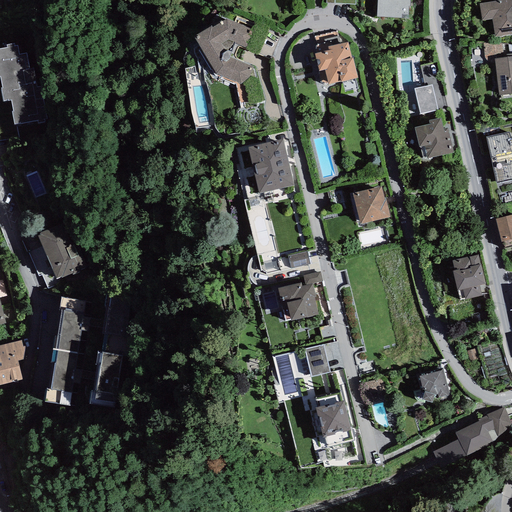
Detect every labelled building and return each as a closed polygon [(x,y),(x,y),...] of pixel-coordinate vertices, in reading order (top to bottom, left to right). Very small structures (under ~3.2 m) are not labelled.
[(409,0),(377,0),(377,17),(401,18),(402,15),(408,15),(408,6),(409,6),(409,0)] [(511,0),(502,0),(479,4),(482,21),(492,19),(495,37),(511,34),(511,0)] [(246,49),(246,48),(254,30),(226,18),(212,27),(211,26),(194,37),(215,73),(240,84),(249,76),(253,67),(243,63),(243,61),(237,59),(235,55),(238,48),(240,47),(246,49)] [(347,42),(328,47),(329,50),(314,54),(318,71),(324,69),(328,84),(340,81),(340,82),(358,78),(352,58),(351,58),(347,42)] [(484,43),(485,55),(503,54),(503,42),(484,43)] [(7,48),(0,49),(0,76),(2,88),(1,88),(3,101),(11,100),(13,111),(12,111),(14,124),(19,123),(19,124),(47,119),(41,86),(36,87),(33,68),(29,69),(26,53),(19,54),(17,45),(14,46),(14,43),(6,45),(7,48)] [(506,58),(494,59),(499,95),(511,93),(511,53),(506,54),(506,58)] [(432,85),(414,89),(420,114),(438,110),(432,85)] [(453,152),(447,128),(443,129),(440,118),(429,121),(430,124),(414,128),(419,147),(420,147),(423,158),(426,157),(427,159),(453,152)] [(509,132),(486,137),(497,183),(511,179),(511,139),(511,140),(509,132)] [(283,139),(248,148),(259,194),(294,186),(283,139)] [(36,196),(47,191),(37,168),(26,173),(36,196)] [(381,186),(352,193),(360,225),(390,217),(386,200),(384,200),(381,186)] [(511,214),(495,219),(501,242),(503,241),(505,249),(511,246),(511,214)] [(69,220),(37,234),(56,280),(88,266),(69,220)] [(307,251),(288,255),(290,269),(310,264),(307,251)] [(465,299),(465,300),(482,296),(479,285),(485,284),(481,264),(480,264),(478,254),(452,261),(454,270),(452,271),(460,300),(465,299)] [(301,283),(277,288),(285,321),(291,319),(291,321),(318,315),(314,298),(315,297),(312,284),(302,286),(301,283)] [(109,297),(101,352),(127,356),(134,300),(109,297)] [(92,313),(64,309),(50,390),(78,395),(92,313)] [(21,340),(0,345),(0,384),(22,379),(17,361),(28,358),(23,340),(21,340)] [(304,350),(311,377),(330,372),(323,345),(304,350)] [(97,352),(89,403),(119,408),(127,356),(101,352),(97,352)] [(443,370),(419,376),(424,394),(422,400),(432,403),(434,395),(437,394),(438,398),(449,395),(443,370)] [(383,390),(383,379),(362,380),(362,391),(383,390)] [(343,401),(315,408),(323,438),(351,431),(343,401)] [(479,421),(488,442),(511,424),(507,414),(504,407),(478,420),(479,421)] [(466,456),(488,442),(479,421),(455,433),(458,440),(466,456)] [(458,440),(433,452),(440,468),(466,456),(458,440)]
